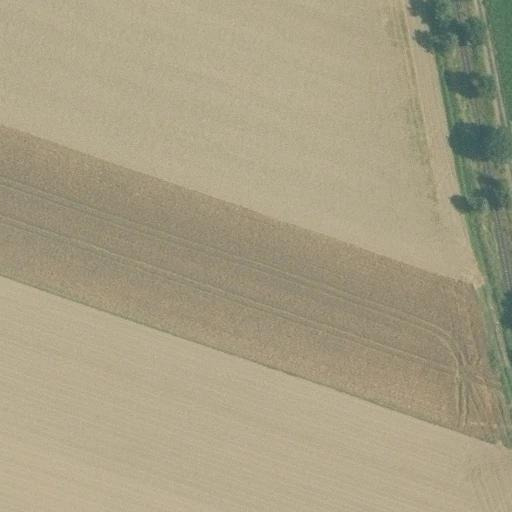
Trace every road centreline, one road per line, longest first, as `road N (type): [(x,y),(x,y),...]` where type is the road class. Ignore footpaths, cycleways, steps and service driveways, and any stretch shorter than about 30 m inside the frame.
road 1 (track): [(511,353),(480,232),(440,0)]
road 2 (track): [(475,0),(511,188)]
